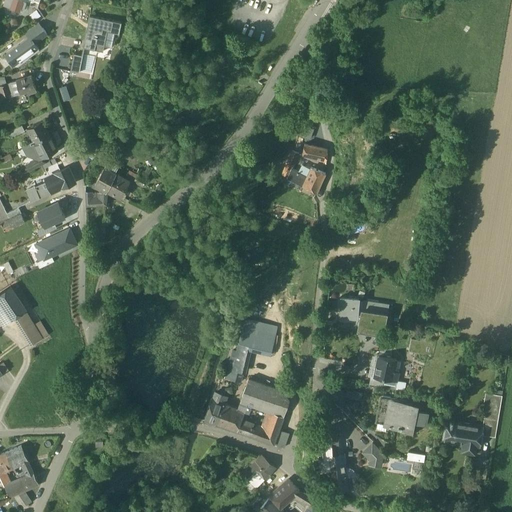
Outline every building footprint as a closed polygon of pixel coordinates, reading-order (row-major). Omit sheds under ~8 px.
[(22,2),(17,0),(15,0),(12,9),(19,11),(22,2)] [(121,23),(90,17),(85,43),(104,46),(111,48),(114,33),(119,34),(121,23)] [(39,20),(24,31),(28,37),(31,36),(35,42),(48,33),(39,20)] [(28,37),(4,54),(13,67),(39,49),(35,42),(31,36),(28,37)] [(104,46),(85,43),(83,48),(98,51),(103,52),(104,46)] [(98,51),(83,48),(82,56),(83,56),(80,73),(93,76),(98,51)] [(82,56),(74,54),(71,71),(80,73),(83,56),(82,56)] [(32,75),(16,80),(21,94),(28,92),(29,93),(37,91),(32,75)] [(16,80),(7,83),(10,94),(11,94),(10,94),(11,97),(21,94),(16,80)] [(7,83),(0,85),(0,90),(2,97),(10,94),(7,83)] [(41,120),(27,128),(33,141),(48,133),(41,120)] [(21,125),(12,130),(15,136),(25,131),(21,125)] [(33,141),(31,142),(35,151),(37,153),(39,152),(42,157),(56,149),(48,133),(33,141)] [(31,142),(23,146),(28,155),(35,151),(31,142)] [(89,142),(83,152),(92,158),(99,149),(89,142)] [(328,149),(305,143),(302,155),(327,161),(328,149)] [(299,153),(293,149),(285,165),(291,168),(299,153)] [(40,157),(26,164),(30,171),(43,164),(40,157)] [(291,168),(285,165),(282,172),(288,175),(291,168)] [(325,174),(311,166),(302,184),(317,191),(325,174)] [(47,183),(35,188),(34,185),(31,186),(32,187),(27,190),(32,201),(50,193),(49,192),(61,187),(62,188),(75,182),(68,167),(54,173),(55,174),(45,179),(47,183)] [(116,175),(104,168),(95,185),(104,190),(107,192),(116,175)] [(137,176),(129,172),(126,178),(133,182),(137,176)] [(128,182),(116,175),(107,192),(108,192),(120,197),(128,182)] [(145,181),(137,176),(133,182),(142,186),(145,181)] [(91,192),(85,192),(86,207),(106,205),(108,192),(107,192),(104,190),(102,193),(98,193),(98,198),(92,199),(91,192)] [(8,213),(0,198),(0,195),(1,195),(0,192),(0,223),(1,223),(13,217),(21,213),(18,207),(8,213)] [(380,199),(373,216),(385,221),(392,204),(380,199)] [(20,211),(31,207),(29,201),(18,206),(20,211)] [(58,202),(38,212),(45,227),(64,218),(65,218),(58,202)] [(21,213),(13,217),(16,224),(24,221),(21,213)] [(13,217),(1,223),(5,230),(16,224),(13,217)] [(44,259),(77,244),(70,228),(36,244),(44,259)] [(7,261),(2,263),(7,272),(12,270),(7,261)] [(9,286),(0,291),(0,319),(3,324),(13,317),(25,310),(26,309),(18,298),(23,295),(18,288),(13,291),(9,286)] [(358,297),(341,295),(340,313),(357,315),(359,300),(358,297)] [(355,327),(358,328),(362,309),(364,309),(364,300),(359,300),(357,315),(355,327)] [(358,328),(383,333),(387,314),(364,309),(362,309),(358,328)] [(25,310),(13,317),(30,344),(42,338),(25,310)] [(278,334),(245,325),(234,368),(244,372),(251,345),(273,351),(278,334)] [(397,359),(379,355),(375,375),(384,377),(392,378),(393,378),(397,359)] [(4,361),(0,363),(0,375),(8,370),(3,363),(4,362),(4,361)] [(244,372),(234,368),(233,370),(228,369),(225,376),(241,380),(244,372)] [(284,390),(249,377),(240,401),(247,403),(267,411),(283,417),(290,401),(284,390)] [(392,378),(384,377),(382,385),(396,387),(398,379),(393,378),(392,378)] [(222,394),(215,391),(213,398),(220,401),(222,394)] [(502,394),(488,391),(484,415),(498,417),(502,394)] [(397,397),(384,394),(379,419),(396,422),(395,423),(402,424),(416,426),(416,429),(417,430),(419,419),(421,408),(422,402),(421,402),(421,405),(396,400),(397,397)] [(213,398),(212,398),(205,418),(237,430),(241,421),(245,410),(237,408),(220,401),(213,398)] [(247,403),(240,401),(237,408),(245,410),(247,403)] [(428,409),(421,408),(419,419),(426,420),(428,409)] [(261,429),(257,438),(273,444),(278,431),(283,417),(267,411),(261,429)] [(498,417),(484,415),(483,424),(484,424),(482,433),(495,435),(498,417)] [(469,421),(464,420),(464,421),(452,419),(453,417),(450,417),(450,419),(447,418),(447,421),(451,422),(449,438),(463,441),(464,450),(475,452),(476,444),(480,444),(482,433),(484,424),(483,424),(469,422),(469,421)] [(261,429),(241,421),(237,430),(257,438),(261,429)] [(338,427),(321,427),(321,434),(330,434),(331,439),(338,439),(338,427)] [(278,431),(273,444),(283,448),(288,435),(278,431)] [(321,434),(318,434),(319,455),(329,455),(332,454),(339,453),(339,449),(335,449),(335,447),(333,445),(331,446),(331,439),(330,434),(321,434)] [(372,441),(363,450),(370,458),(369,462),(380,464),(383,452),(372,441)] [(21,445),(6,451),(13,465),(16,464),(22,461),(27,459),(28,459),(21,445)] [(6,451),(0,454),(0,470),(4,469),(13,465),(6,451)] [(339,453),(332,454),(329,455),(332,474),(347,473),(344,453),(339,453)] [(276,468),(261,454),(242,474),(247,479),(255,470),(264,479),(265,480),(270,475),(276,468)] [(31,467),(27,459),(22,461),(26,470),(31,467)] [(11,483),(4,469),(0,470),(0,475),(5,485),(11,483)] [(264,479),(255,470),(247,479),(257,488),(264,479)] [(28,475),(19,479),(24,490),(38,484),(33,473),(28,475)] [(347,473),(332,474),(334,488),(354,485),(353,476),(347,476),(347,473)] [(11,483),(5,485),(10,496),(24,490),(19,479),(11,483)] [(289,480),(270,495),(271,496),(279,506),(293,496),(299,491),(289,480)] [(23,491),(19,494),(25,503),(29,500),(23,491)] [(321,511),(324,507),(299,491),(293,496),(308,507),(305,511),(321,511)] [(250,504),(255,508),(263,499),(258,495),(250,504)] [(279,506),(271,496),(267,501),(276,510),(278,508),(279,506)] [(278,511),(276,510),(267,501),(261,507),(265,511),(278,511)]
